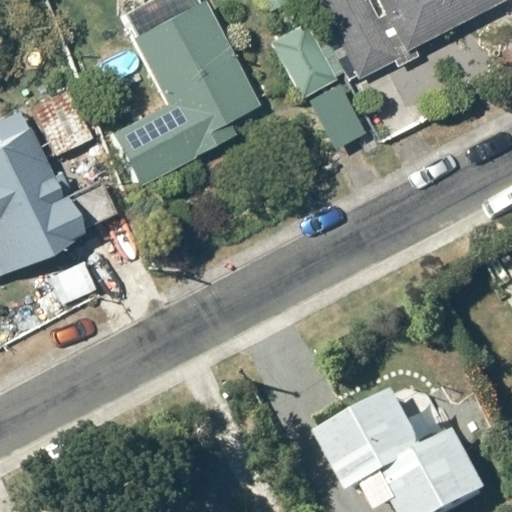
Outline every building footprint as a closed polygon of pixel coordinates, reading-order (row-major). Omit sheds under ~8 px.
[(273,117),(207,0),(142,0),(117,14),(165,99),(110,130),(143,189),(273,117)] [(311,0),(351,85),(412,56),(406,43),(497,0),(311,0)] [(311,17),(265,39),(295,98),(340,75),(311,17)] [(69,90),(33,108),(55,152),(91,134),(69,90)] [(82,183),(49,198),(12,113),(0,118),(0,268),(24,258),(100,224),(82,183)] [(91,289),(80,262),(46,275),(58,303),(91,289)] [(421,447),(395,392),(315,431),(345,493),(360,486),(372,511),(393,501),(398,511),(446,511),(485,493),(455,431),(421,447)]
